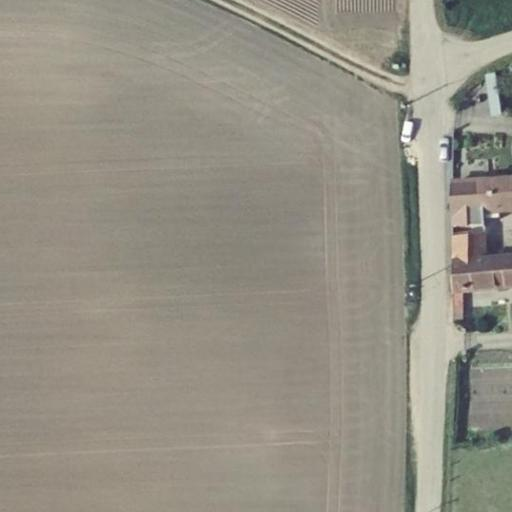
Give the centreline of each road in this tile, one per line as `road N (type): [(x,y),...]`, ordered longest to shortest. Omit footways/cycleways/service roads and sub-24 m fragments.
road 1 (residential): [(426,67),(433,326),(427,511)]
road 2 (track): [(219,0),(427,100)]
